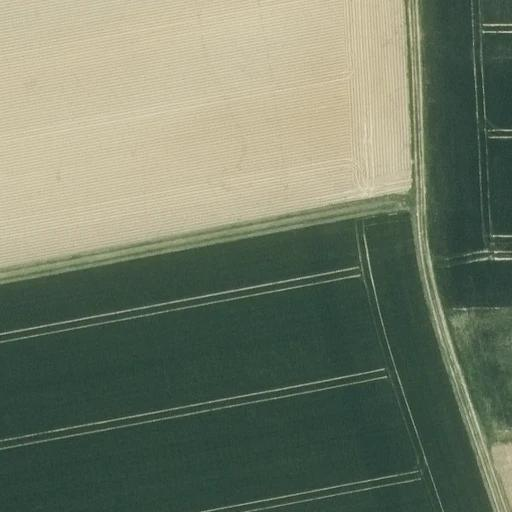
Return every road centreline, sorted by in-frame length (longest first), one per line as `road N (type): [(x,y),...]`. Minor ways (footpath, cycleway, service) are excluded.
road 1 (track): [(426,0),(433,244),(506,511)]
road 2 (track): [(429,214),(0,290)]
